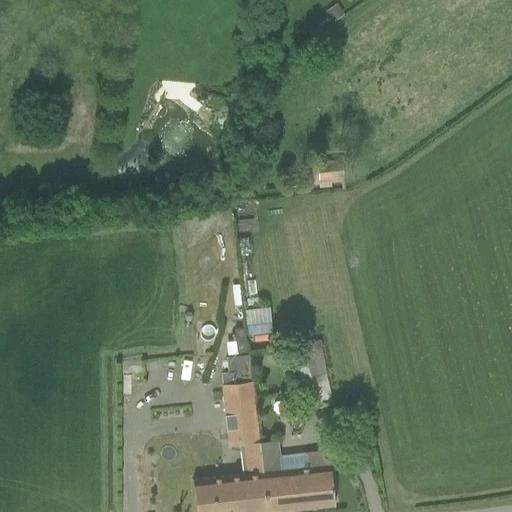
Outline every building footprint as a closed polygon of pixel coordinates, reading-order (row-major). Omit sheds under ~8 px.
[(337,4),(326,11),(333,22),(344,14),(337,4)] [(313,164),(315,184),(343,181),(341,160),(313,164)] [(268,306),(244,309),(246,324),(270,321),(271,321),(269,306),(268,306)] [(243,328),(233,329),(235,340),(236,353),(246,352),(243,328)] [(287,347),(299,407),(332,401),(319,341),(287,347)] [(228,372),(221,373),(222,385),(221,385),(227,445),(238,444),(259,442),(250,354),(229,357),(226,357),(228,372)] [(281,469),(263,472),(267,511),(334,504),(330,470),(328,451),(307,454),(280,457),(281,469)] [(247,473),(192,480),(192,483),(195,511),(261,511),(267,511),(263,472),(247,473)]
